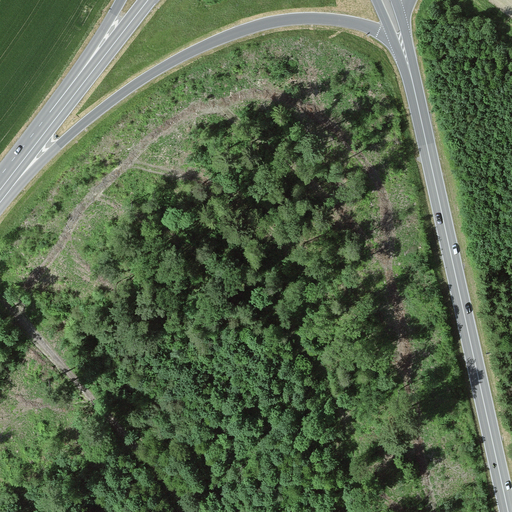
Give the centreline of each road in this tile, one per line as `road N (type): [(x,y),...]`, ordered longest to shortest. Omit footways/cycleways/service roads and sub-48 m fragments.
road 1 (secondary): [(508,511),(401,41)]
road 2 (primary): [(0,198),(127,89),(225,36),(319,18),(401,41)]
road 3 (track): [(0,341),(172,511)]
road 4 (primary): [(148,0),(48,128)]
road 5 (primary): [(120,0),(48,128)]
